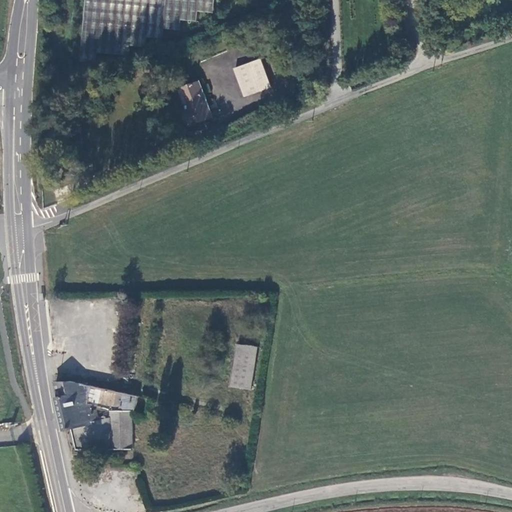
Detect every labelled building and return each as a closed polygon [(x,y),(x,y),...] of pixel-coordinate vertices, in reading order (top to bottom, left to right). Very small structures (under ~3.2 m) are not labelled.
[(216,14),(217,0),(86,0),(81,65),(96,66),(98,53),(131,56),(131,47),(148,48),(149,38),(165,40),(166,30),(182,32),(183,22),(199,23),(200,13),(216,14)] [(263,59),(237,70),(248,98),(274,87),(263,59)] [(216,120),(201,84),(184,91),(193,113),(188,115),(193,129),(216,120)] [(252,393),(259,351),(240,347),(231,389),(252,393)] [(95,386),(73,380),(57,383),(60,396),(58,396),(64,428),(73,427),(76,442),(95,438),(97,448),(103,448),(103,451),(112,451),(113,449),(133,449),(131,412),(136,411),(137,397),(95,386)] [(95,438),(76,442),(77,448),(97,448),(95,438)]
